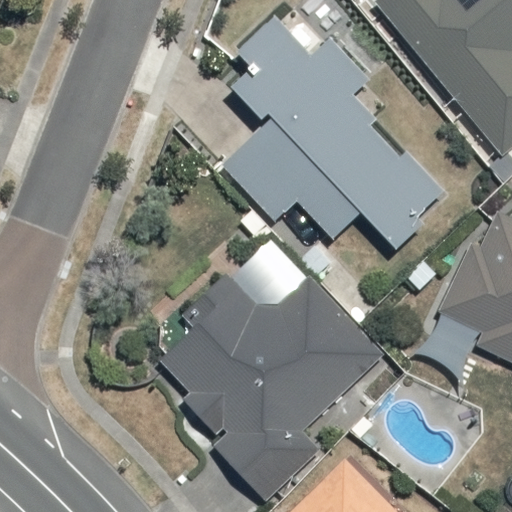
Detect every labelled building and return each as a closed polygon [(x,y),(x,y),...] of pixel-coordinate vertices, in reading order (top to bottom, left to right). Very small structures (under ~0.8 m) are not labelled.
[(276,126),(232,170),(290,228),(312,206),(354,249),(376,227),(401,252),(486,167),(424,104),(411,117),(378,84),(389,73),(315,0),(303,0),(246,58),(262,75),(243,94),(276,126)] [(511,0),(389,0),(387,2),(505,150),(511,143),(511,0)] [(462,377),(481,343),(511,360),(511,218),(509,217),(488,255),(476,249),(444,315),(423,354),(462,377)] [(392,356),(319,281),(276,322),(227,273),(179,320),(193,335),(166,362),(197,394),(190,401),(230,442),(222,450),(276,505),(335,448),(317,430),(392,356)] [(410,511),(356,457),(302,511),(410,511)]
